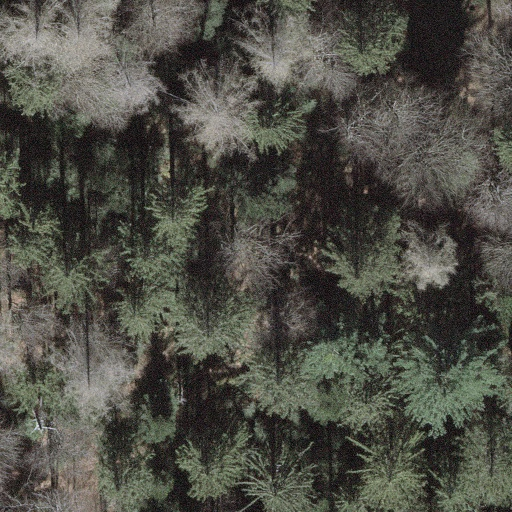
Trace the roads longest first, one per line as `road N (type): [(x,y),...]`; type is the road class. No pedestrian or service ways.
road 1 (track): [(0,481),(141,377),(305,215),(351,189),(398,188),(437,206),(475,242),(511,302)]
road 2 (track): [(511,219),(405,0)]
